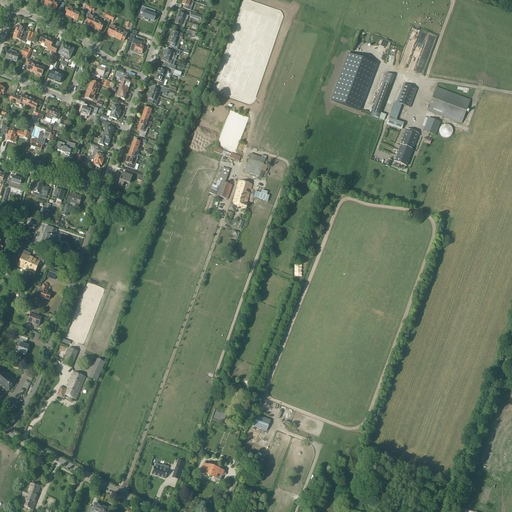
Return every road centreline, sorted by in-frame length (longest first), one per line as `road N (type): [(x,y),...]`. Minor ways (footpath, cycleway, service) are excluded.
road 1 (residential): [(9,433),(38,378),(101,191)]
road 2 (unclassified): [(450,511),(511,344)]
road 3 (tertiary): [(157,511),(9,433)]
road 4 (residential): [(0,73),(67,97),(89,45)]
road 5 (residential): [(101,191),(141,75)]
